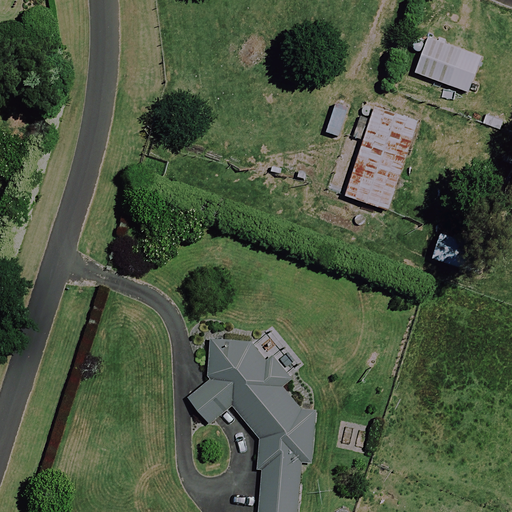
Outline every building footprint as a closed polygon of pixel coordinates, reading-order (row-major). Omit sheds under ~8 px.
[(483,59),(429,40),(417,74),(470,94),(483,59)] [(511,114),(489,104),(478,128),(501,137),(511,114)] [(352,109),(341,105),(329,133),(340,138),(352,109)] [(419,123),(376,109),(347,197),(390,211),(419,123)] [(490,245),(444,227),(430,262),(476,280),(490,245)] [(259,511),(300,511),(304,466),(315,467),(319,414),(308,413),(287,387),(295,380),(276,356),(268,363),(252,343),(215,338),(210,376),(213,380),(189,399),(212,427),(235,408),(260,439),(257,473),(262,474),(259,511)]
